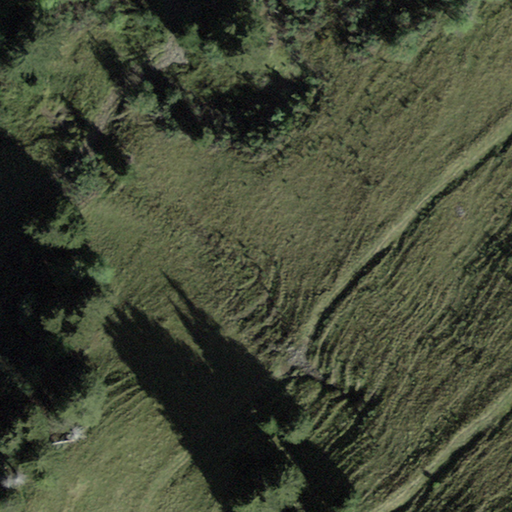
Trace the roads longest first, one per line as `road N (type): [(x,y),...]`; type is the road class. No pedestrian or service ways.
road 1 (track): [(147,511),(155,488),(297,349),(426,202),(511,123)]
road 2 (track): [(0,225),(97,136),(109,105),(137,71),(171,55),(177,0)]
road 3 (track): [(511,401),(381,511)]
